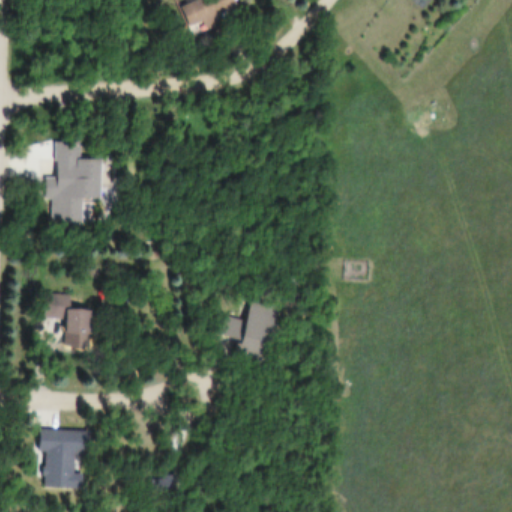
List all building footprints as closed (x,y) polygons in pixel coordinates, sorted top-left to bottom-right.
[(164,4),(173,0),(227,0),(228,1),(173,25),(164,4)] [(46,144),(44,173),(22,172),(21,200),(38,201),(37,227),(72,229),(74,198),(85,199),(87,160),(59,158),(60,144),(46,144)] [(30,288),(75,291),(71,342),(46,340),(47,323),(28,322),(30,288)] [(90,310),(65,310),(66,297),(44,296),(44,320),(65,320),(64,350),(89,350),(90,310)] [(210,305),(201,324),(247,348),(266,311),(241,298),(232,316),(210,305)] [(237,359),(261,365),(276,309),(252,302),(237,359)] [(23,424),(77,425),(77,450),(60,450),(60,472),(69,472),(68,486),(29,486),(29,451),(23,451),(23,424)]
